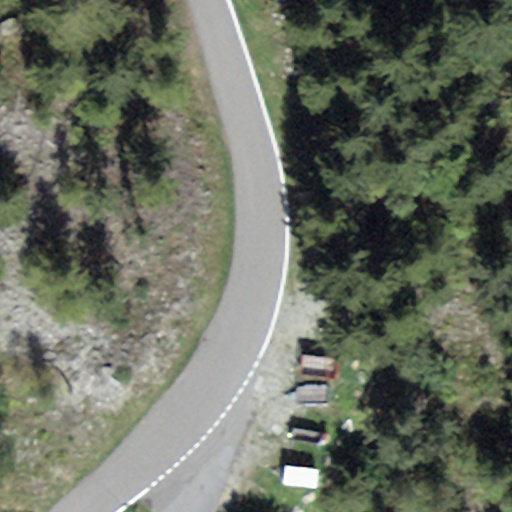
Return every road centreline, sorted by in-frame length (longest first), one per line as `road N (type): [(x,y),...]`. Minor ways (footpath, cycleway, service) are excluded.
road 1 (unclassified): [(208,0),(259,164),(265,212),(245,328),(200,403)]
road 2 (unclassified): [(200,403),(79,511)]
